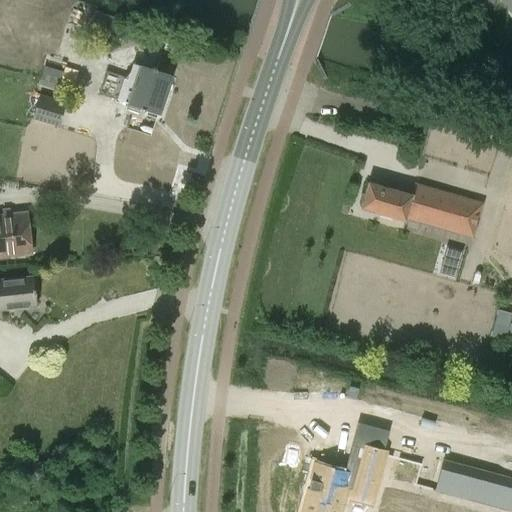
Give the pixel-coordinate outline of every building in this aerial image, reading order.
[(98,94),(121,102),(158,114),(171,76),(157,71),(157,69),(153,68),(152,69),(134,63),(129,78),(106,70),(98,94)] [(34,122),(58,128),(65,103),(40,97),(34,122)] [(405,220),(405,219),(473,238),(484,202),(416,182),(412,194),(368,181),(361,208),(405,220)] [(0,216),(0,256),(31,253),(26,213),(0,216)] [(0,309),(35,307),(32,278),(0,280),(0,309)] [(385,445),(356,438),(348,466),(319,458),(304,511),(339,511),(346,490),(353,492),(352,497),(371,502),(385,445)] [(511,505),(511,478),(443,461),(436,490),(511,510),(511,505)] [(52,462),(28,464),(30,482),(54,479),(52,462)]
